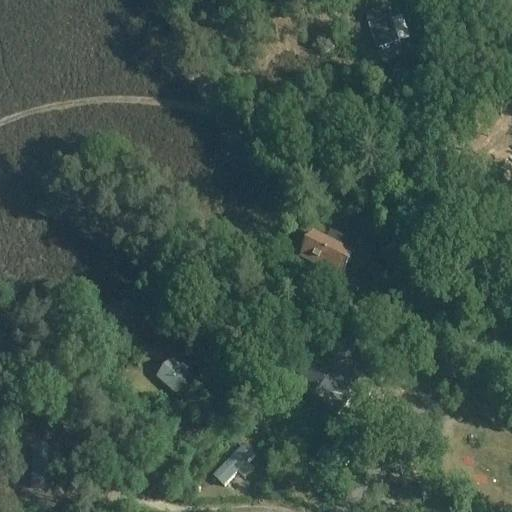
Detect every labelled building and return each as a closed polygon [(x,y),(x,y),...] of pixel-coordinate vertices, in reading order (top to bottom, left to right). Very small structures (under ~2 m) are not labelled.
[(374,50),(396,40),(385,16),(363,26),(374,50)] [(314,236),(301,262),(340,281),(359,243),(351,239),(348,244),(331,235),(327,243),(314,236)] [(397,307),(381,334),(411,352),(427,325),(397,307)] [(377,360),(347,332),(305,378),(335,405),(377,360)] [(194,381),(170,360),(156,377),(180,398),(194,381)] [(326,446),(316,460),(338,476),(349,462),(326,446)]
